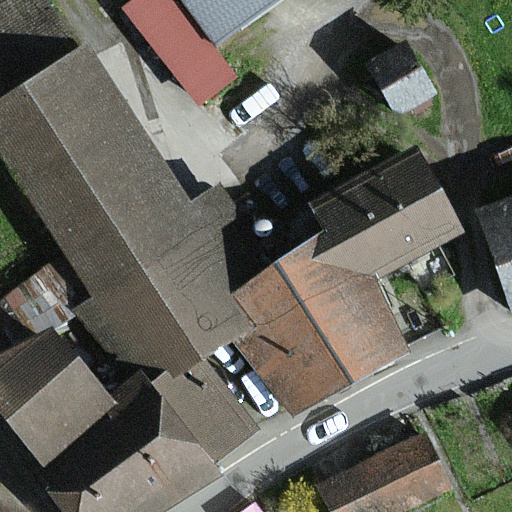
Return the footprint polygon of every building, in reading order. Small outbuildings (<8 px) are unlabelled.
[(0,0),(0,11),(18,0),(0,0)] [(0,99),(77,49),(46,0),(18,0),(0,11),(0,99)] [(232,76),(172,0),(135,0),(128,6),(201,100),(232,76)] [(271,0),(197,0),(223,35),(271,0)] [(181,194),(83,45),(77,49),(0,99),(0,142),(100,295),(79,309),(128,384),(159,363),(166,374),(169,379),(201,358),(217,348),(241,331),(258,321),(239,293),(279,267),(224,184),(189,207),(181,194)] [(431,92),(406,46),(372,65),(398,111),(431,92)] [(374,273),(387,265),(457,224),(416,155),(320,212),(332,232),(370,276),(374,273)] [(511,213),(483,224),(511,302),(511,213)] [(403,346),(370,276),(332,232),(279,267),(239,293),(258,321),(241,331),(297,416),(403,346)] [(0,375),(0,402),(48,465),(114,406),(52,332),(0,375)] [(212,463),(256,429),(201,358),(169,379),(166,374),(153,384),(147,377),(114,406),(48,465),(38,473),(69,511),(153,511),(219,472),(212,463)] [(384,511),(445,483),(422,437),(326,484),(339,511),(384,511)]
